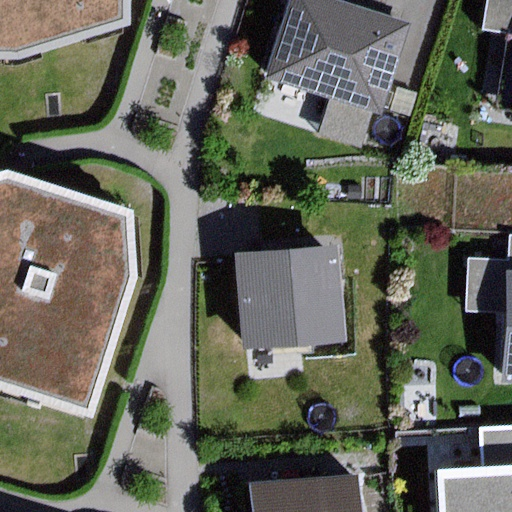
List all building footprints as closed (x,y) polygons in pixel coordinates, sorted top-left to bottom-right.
[(0,0),(0,58),(6,59),(122,25),(122,0),(0,0)] [(388,21),(319,0),(295,0),(271,82),(385,116),(411,28),(388,21)] [(319,0),(388,21),(392,0),(319,0)] [(511,31),(511,0),(492,0),(488,27),(511,31)] [(511,168),(401,162),(397,225),(511,234),(511,168)] [(0,394),(71,417),(116,276),(110,209),(0,174),(0,394)] [(339,248),(241,258),(251,354),(349,344),(339,248)] [(511,262),(471,260),(468,313),(511,315),(511,262)] [(511,429),(482,431),(484,469),(511,467),(511,429)] [(511,511),(511,467),(484,469),(441,472),(443,511),(511,511)] [(361,511),(359,479),(256,485),(257,511),(361,511)]
